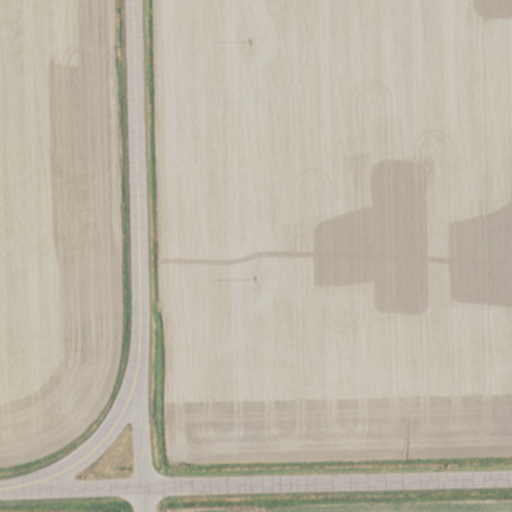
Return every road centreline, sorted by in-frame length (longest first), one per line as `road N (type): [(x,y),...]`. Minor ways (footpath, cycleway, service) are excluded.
road 1 (residential): [(156,511),(143,0)]
road 2 (residential): [(0,495),(511,484)]
